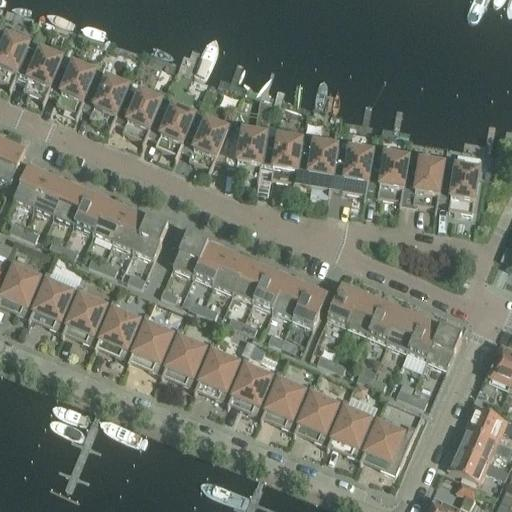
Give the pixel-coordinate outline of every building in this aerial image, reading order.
[(8,96),(9,96),(28,52),(6,43),(4,48),(0,46),(0,86),(10,91),(8,96)] [(41,110),(42,110),(61,66),(39,57),(37,62),(26,57),(28,52),(9,96),(14,84),(25,89),(22,96),(43,105),(41,110)] [(75,124),(94,80),(72,71),(70,76),(59,71),(61,66),(42,110),(43,110),(48,99),(58,103),(55,110),(76,120),(75,124)] [(108,138),(127,94),(105,85),(103,90),(92,85),(94,80),(75,124),(76,125),(81,113),(91,117),(88,125),(110,134),(108,138)] [(141,152),(160,108),(138,99),(136,104),(125,100),(128,95),(127,94),(108,138),(109,139),(114,127),(125,131),(121,139),(143,148),(141,152)] [(174,166),(175,167),(193,123),(172,113),(169,118),(159,114),(161,109),(160,108),(141,152),(142,153),(147,141),(158,145),(155,153),(176,162),(174,166)] [(193,123),(175,167),(180,155),(191,160),(188,167),(209,176),(207,180),(208,181),(227,137),(205,127),(202,132),(192,128),(194,123),(193,123)] [(256,189),(257,189),(265,142),(242,138),(241,143),(229,141),(224,170),(236,172),(234,180),(257,184),(256,189)] [(292,195),(293,195),(300,148),(277,144),(276,149),(265,148),(265,142),(257,189),(258,189),(260,176),(271,178),(270,186),(293,190),(292,195)] [(3,147),(0,155),(0,186),(9,190),(24,156),(3,147)] [(327,201),(328,201),(336,154),(312,150),(312,155),(300,153),(301,148),(300,148),(293,195),(295,182),(307,184),(305,192),(328,196),(327,201)] [(363,207),(364,207),(372,160),(348,156),(347,161),(336,159),(337,154),(336,154),(328,201),(329,201),(331,188),(342,190),(341,198),(364,202),(363,207)] [(398,213),(399,213),(407,166),(384,162),(383,167),(371,165),(372,160),(364,207),(366,194),(378,196),(377,204),(399,208),(398,213)] [(434,219),(435,219),(443,172),(419,168),(418,173),(407,171),(408,166),(407,166),(399,213),(400,213),(402,200),(413,202),(412,210),(435,214),(434,219)] [(12,207),(32,215),(47,181),(26,172),(12,207)] [(443,172),(435,219),(437,206),(449,208),(448,216),(472,220),(479,178),(455,174),(454,179),(442,177),(443,172)] [(32,215),(52,224),(67,189),(47,181),(32,215)] [(52,224),(72,232),(87,198),(67,189),(52,224)] [(72,232),(92,241),(107,206),(87,198),(72,232)] [(92,241),(112,249),(127,215),(107,206),(92,241)] [(112,249),(132,258),(146,223),(127,215),(112,249)] [(146,223),(132,258),(152,267),(167,232),(146,223)] [(8,237),(21,243),(24,234),(11,229),(8,237)] [(24,234),(21,243),(34,248),(37,240),(24,234)] [(171,275),(192,284),(207,249),(186,240),(171,275)] [(48,254),(60,260),(64,251),(51,246),(48,254)] [(192,284),(212,292),(227,258),(207,249),(192,284)] [(0,251),(0,272),(4,274),(11,256),(0,251)] [(64,251),(60,260),(73,265),(77,257),(64,251)] [(212,292),(232,301),(246,266),(227,258),(212,292)] [(87,271),(100,277),(104,268),(91,263),(87,271)] [(232,301),(252,309),(266,275),(246,266),(232,301)] [(104,268),(100,277),(113,282),(117,274),(104,268)] [(28,328),(46,286),(49,278),(45,276),(41,284),(12,272),(0,299),(0,312),(28,325),(27,328),(28,328)] [(252,309),(272,318),(286,283),(266,275),(252,309)] [(126,288),(141,294),(144,286),(130,279),(126,288)] [(272,318),(291,326),(306,292),(286,283),(272,318)] [(61,342),(79,300),(82,293),(78,291),(75,298),(46,286),(28,328),(29,329),(30,325),(61,339),(60,342),(61,342)] [(326,325),(346,334),(361,299),(340,291),(326,325)] [(306,292),(291,326),(312,335),(327,301),(306,292)] [(159,302),(174,308),(178,300),(163,294),(159,302)] [(346,334),(366,342),(381,308),(361,299),(346,334)] [(94,357),(112,314),(116,307),(111,305),(108,313),(79,300),(61,342),(62,343),(63,340),(95,353),(93,356),(94,357)] [(187,314),(200,319),(204,311),(191,305),(187,314)] [(366,342),(386,351),(401,316),(381,308),(366,342)] [(204,311),(200,319),(213,325),(217,317),(204,311)] [(127,371),(145,329),(149,321),(144,319),(141,327),(112,314),(94,357),(95,357),(96,354),(128,367),(126,371),(127,371)] [(386,351),(406,360),(421,325),(401,316),(386,351)] [(227,331),(240,336),(243,328),(230,322),(227,331)] [(267,322),(264,331),(279,336),(282,326),(267,322)] [(406,360),(426,368),(440,334),(421,325),(406,360)] [(243,328),(240,336),(253,342),(256,333),(243,328)] [(159,385),(160,385),(179,343),(182,335),(177,333),(174,341),(145,329),(127,371),(128,371),(129,368),(161,381),(159,385)] [(426,368),(446,377),(461,342),(440,334),(426,368)] [(267,348),(280,354),(283,345),(270,340),(267,348)] [(193,399),(212,357),(215,349),(211,347),(207,355),(179,343),(160,385),(161,385),(162,382),(194,396),(193,399)] [(283,345),(280,354),(293,359),(296,351),(283,345)] [(497,391),(507,395),(511,385),(511,355),(507,353),(505,357),(499,355),(486,386),(480,398),(491,403),(497,391)] [(226,413),(227,413),(245,371),(248,364),(244,362),(240,369),(212,357),(193,399),(194,400),(196,396),(227,410),(226,413)] [(316,369),(329,375),(332,366),(319,361),(316,369)] [(332,366),(329,375),(342,380),(345,372),(332,366)] [(260,428),(278,385),(281,378),(277,376),(273,383),(245,371),(227,413),(227,414),(229,411),(260,424),(259,427),(260,428)] [(356,386),(369,392),(372,383),(359,378),(356,386)] [(372,383),(369,392),(382,397),(385,389),(372,383)] [(293,442),(311,400),(314,392),(310,390),(307,398),(278,385),(260,428),(262,425),(293,438),(292,441),(293,442)] [(395,403),(408,409),(412,400),(399,395),(395,403)] [(325,456),(326,456),(344,414),(347,406),(343,404),(340,412),(311,400),(293,442),(294,442),(295,439),(327,452),(325,456)] [(412,400),(408,409),(423,415),(426,407),(412,400)] [(358,470),(359,470),(377,428),(380,420),(376,418),(373,426),(344,414),(326,456),(327,456),(328,453),(360,466),(358,470)] [(474,414),(464,436),(496,449),(502,437),(511,441),(511,430),(506,428),(474,414)] [(377,428),(359,470),(360,470),(361,467),(394,481),(415,434),(409,432),(405,440),(377,428)] [(464,436),(455,456),(487,470),(492,459),(510,467),(511,458),(511,455),(496,449),(464,436)] [(487,470),(455,456),(447,476),(479,490),(485,476),(504,485),(508,478),(487,470)] [(432,511),(460,511),(470,490),(461,486),(449,511),(435,506),(432,511)] [(470,490),(460,511),(471,511),(479,495),(470,490)]
